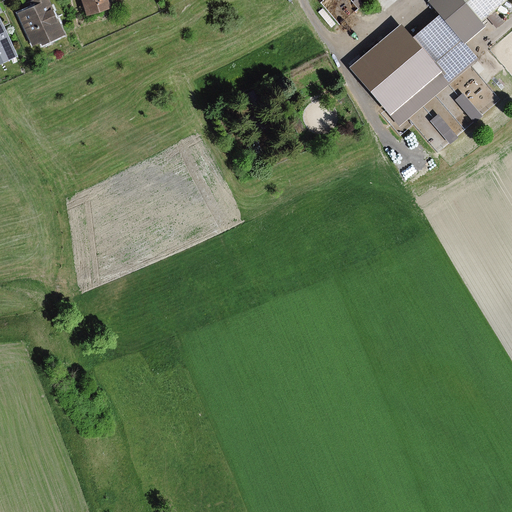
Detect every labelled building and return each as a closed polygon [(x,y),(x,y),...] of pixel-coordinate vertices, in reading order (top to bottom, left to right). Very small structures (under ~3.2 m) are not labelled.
[(26,8),(15,13),(30,46),(38,43),(40,46),(64,35),(47,0),(32,0),(24,4),(26,8)] [(79,0),(84,15),(109,8),(106,0),(79,0)] [(481,23),(461,0),(429,0),(427,2),(438,15),(464,45),(484,27),(481,23)] [(461,0),(481,23),(507,0),(461,0)] [(402,25),(350,69),(400,127),(477,61),(464,45),(438,15),(413,37),(402,25)] [(0,61),(14,55),(0,24),(0,61)] [(465,90),(456,96),(471,118),(480,112),(465,90)] [(429,119),(449,142),(458,134),(439,111),(429,119)]
